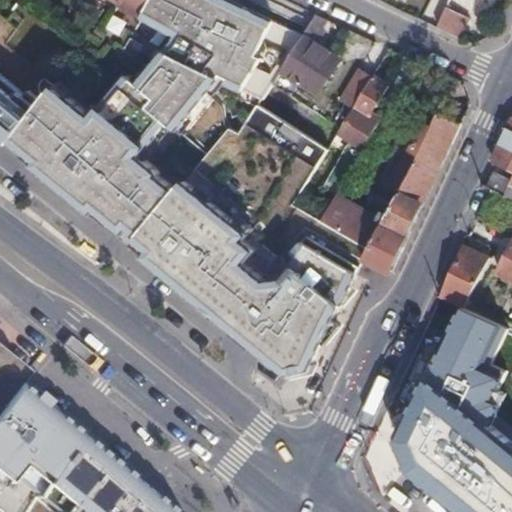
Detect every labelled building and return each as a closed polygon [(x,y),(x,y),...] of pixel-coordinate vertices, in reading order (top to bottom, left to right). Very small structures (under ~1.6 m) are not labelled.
[(0,0),(0,129),(293,368),(319,362),(366,259),(372,246),(356,237),(325,219),(297,202),(330,148),(261,103),(243,130),(232,127),(182,191),(162,174),(164,172),(143,155),(170,122),(180,130),(221,78),(264,100),(304,36),(234,0),(119,0),(181,33),(175,43),(142,84),(130,73),(96,114),(58,84),(44,99),(30,89),(28,94),(0,71),(0,64),(1,64),(0,62),(0,0)] [(451,2),(439,25),(461,35),(472,12),(451,2)] [(304,36),(284,68),(323,92),(345,57),(319,40),(331,19),(319,13),(304,36)] [(350,88),(361,96),(374,75),(362,67),(350,88)] [(361,96),(343,126),(340,130),(353,139),(328,183),(341,192),(341,191),(366,147),(355,140),(375,107),(389,83),(374,74),(374,75),(361,96)] [(385,113),(375,107),(355,140),(366,147),(385,113)] [(341,191),(341,192),(325,219),(356,237),(372,246),(366,259),(388,270),(392,272),(411,232),(426,202),(442,168),(464,121),(447,113),(439,110),(433,111),(413,147),(421,152),(419,157),(401,191),(386,220),(381,230),(364,222),(360,212),(365,204),(345,192),(341,191)] [(511,119),(493,160),(511,169),(511,182),(511,183),(505,196),(511,199),(511,119)] [(469,242),(445,293),(467,302),(469,304),(477,288),(494,252),(469,240),(469,242)] [(511,249),(501,271),(511,276),(511,249)] [(477,288),(469,304),(486,311),(493,295),(477,288)] [(415,480),(456,511),(511,511),(511,444),(480,422),(490,403),(470,392),(505,324),(467,306),(397,442),(415,480)] [(0,405),(16,384),(28,369),(0,345),(0,405)] [(30,395),(16,384),(0,405),(0,496),(18,511),(22,511),(78,434),(30,394),(30,395)] [(173,511),(78,434),(22,511),(173,511)]
